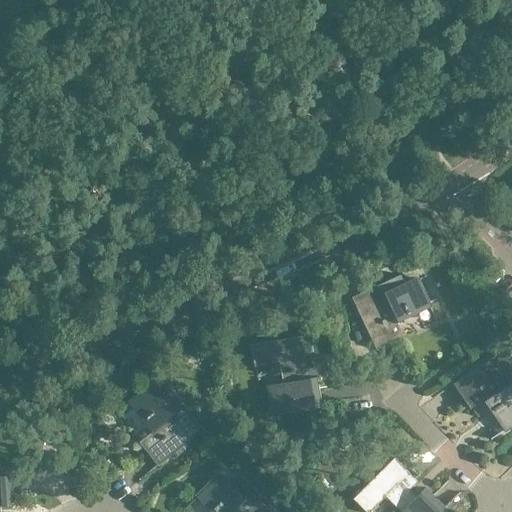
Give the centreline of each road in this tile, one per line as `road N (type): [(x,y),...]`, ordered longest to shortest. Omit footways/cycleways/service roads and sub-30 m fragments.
road 1 (tertiary): [(0,383),(303,263),(441,191)]
road 2 (residential): [(511,497),(403,400)]
